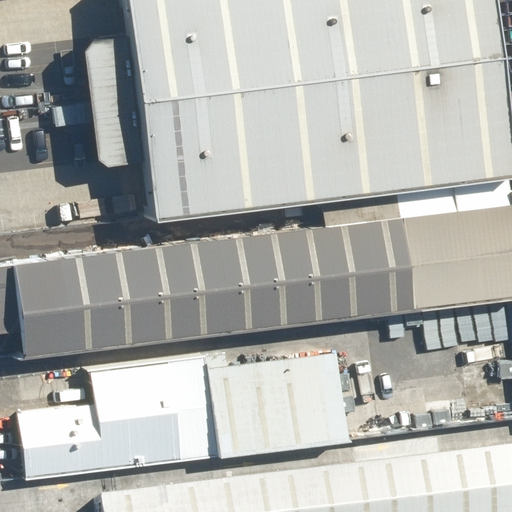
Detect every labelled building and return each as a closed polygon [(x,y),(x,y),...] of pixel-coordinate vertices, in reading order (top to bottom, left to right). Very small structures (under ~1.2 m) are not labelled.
[(413,0),(85,0),(111,216),(435,178),(413,0)] [(511,260),(503,194),(0,258),(0,267),(12,358),(511,294),(511,260)] [(511,303),(276,335),(204,343),(203,359),(215,457),(511,417),(511,303)] [(196,366),(196,358),(82,371),(85,399),(5,408),(13,481),(207,458),(196,366)] [(511,511),(511,445),(95,497),(97,511),(511,511)]
